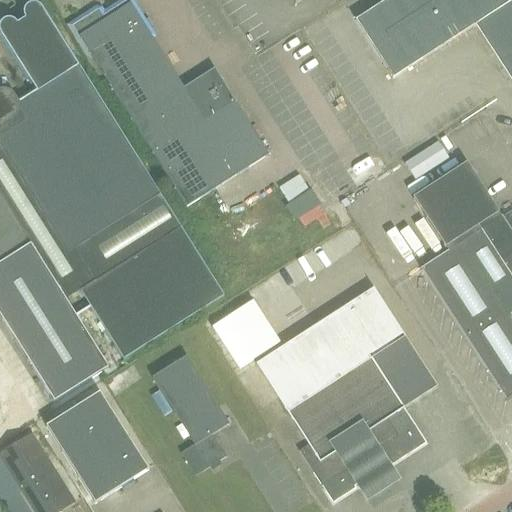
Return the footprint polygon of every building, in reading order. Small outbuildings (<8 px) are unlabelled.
[(511,0),(388,0),(356,21),(393,79),(478,24),(511,76),(511,0)] [(101,71),(187,208),(218,258),(300,207),(268,156),(214,70),(184,89),(152,39),(152,38),(147,30),(150,28),(145,21),(142,22),(131,4),(125,7),(123,4),(117,3),(104,11),(102,8),(96,7),(70,24),(100,72),(101,71)] [(0,181),(4,188),(38,242),(72,297),(79,293),(122,361),(227,295),(184,227),(181,229),(160,196),(111,118),(79,66),(42,9),(41,8),(40,6),(38,6),(37,5),(35,5),(33,4),(32,5),(30,5),(29,6),(27,7),(26,8),(25,10),(24,11),(24,13),(24,14),(24,16),(25,18),(25,19),(17,24),(16,23),(15,22),(14,21),(12,20),(10,20),(9,20),(7,20),(5,20),(4,21),(3,22),(1,24),(0,25),(0,33),(1,35),(37,92),(19,103),(15,96),(11,93),(6,91),(2,91),(0,91),(0,181)] [(511,210),(501,217),(467,163),(412,198),(447,252),(421,269),(506,401),(511,397),(511,210)] [(0,265),(38,242),(4,188),(0,181),(0,265)] [(38,242),(0,265),(0,315),(55,402),(109,368),(66,301),(72,297),(38,242)] [(256,365),(308,446),(299,452),(322,487),(333,504),(356,489),(355,487),(357,485),(363,494),(374,487),(376,491),(385,485),(383,481),(393,475),(388,466),(390,464),(392,466),(426,444),(404,409),(437,388),(405,339),(373,289),(262,361),(256,365)] [(253,303),(212,329),(239,370),(280,344),(253,303)] [(186,357),(153,378),(195,445),(181,454),(196,477),(226,457),(212,436),(229,425),(186,357)] [(0,389),(11,382),(0,365),(0,389)] [(149,471),(100,393),(46,427),(95,505),(149,471)] [(189,436),(181,424),(176,427),(183,439),(189,436)] [(22,511),(12,495),(20,490),(33,511),(60,511),(75,503),(32,435),(0,455),(0,459),(8,472),(1,477),(0,475),(0,511),(22,511)]
